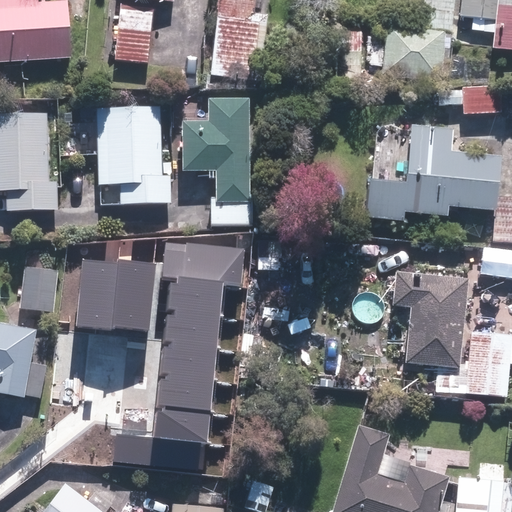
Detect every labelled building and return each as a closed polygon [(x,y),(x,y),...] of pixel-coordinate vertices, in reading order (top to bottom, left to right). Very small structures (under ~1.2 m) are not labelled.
[(0,0),(0,64),(71,59),(67,3),(38,5),(37,0),(0,0)] [(260,82),(267,18),(255,16),(256,0),(218,0),(210,76),(260,82)] [(447,82),(454,0),(422,0),(419,34),(384,31),(380,76),(429,81),(447,82)] [(511,0),(461,0),(460,19),(494,22),(492,48),(511,50),(511,0)] [(154,11),(121,7),(115,61),(148,65),(154,11)] [(361,83),(361,32),(337,32),(336,83),(361,83)] [(499,88),(461,89),(462,117),(500,116),(499,88)] [(253,227),(250,100),(208,101),(208,122),(181,123),(182,174),(210,174),(211,228),(253,227)] [(120,208),(171,206),(171,178),(163,178),(161,109),(96,111),(99,187),(119,186),(120,208)] [(48,115),(0,116),(0,193),(6,193),(7,214),(58,212),(57,182),(50,182),(48,115)] [(492,243),(511,244),(511,198),(496,197),(500,158),(450,153),(453,130),(411,126),(405,183),(370,180),(366,219),(405,222),(406,215),(448,219),(449,210),(494,214),(492,243)] [(168,278),(223,283),(241,284),(244,249),(188,244),(188,245),(164,243),(161,277),(168,278)] [(76,327),(113,330),(113,324),(119,263),(82,260),(76,327)] [(119,263),(113,324),(150,328),(156,263),(119,260),(119,263)] [(24,268),(20,310),(54,314),(59,271),(24,268)] [(470,280),(394,272),(391,308),(408,310),(403,365),(460,371),(470,280)] [(165,310),(220,315),(223,283),(168,278),(165,310)] [(165,310),(162,343),(217,348),(220,315),(165,310)] [(38,330),(0,323),(0,394),(43,402),(49,368),(32,365),(38,330)] [(511,337),(470,333),(463,396),(507,400),(511,350),(511,337)] [(160,374),(214,379),(217,348),(162,343),(160,374)] [(160,374),(157,406),(210,411),(214,379),(160,374)] [(157,406),(154,436),(207,441),(210,411),(157,406)] [(357,426),(330,511),(439,511),(450,478),(384,458),(391,436),(357,426)] [(205,470),(207,441),(154,436),(117,433),(114,462),(205,470)] [(454,511),(501,511),(505,466),(478,464),(477,479),(458,477),(454,511)] [(264,511),(273,489),(250,481),(241,509),(248,511),(264,511)] [(102,511),(65,484),(43,511),(102,511)]
